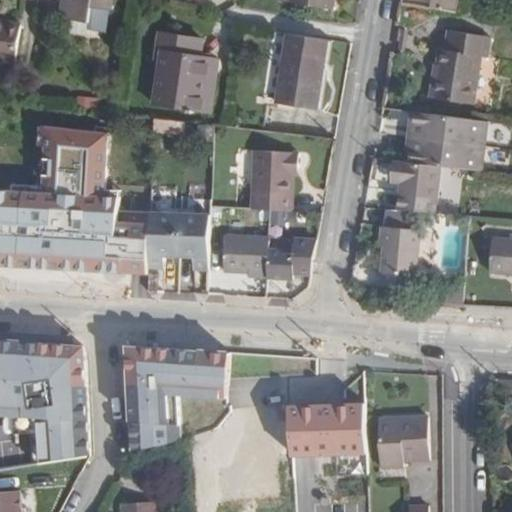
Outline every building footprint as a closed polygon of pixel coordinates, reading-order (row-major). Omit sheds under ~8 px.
[(59,0),(57,17),(83,22),(86,5),(105,9),(106,0),(59,0)] [(330,12),(331,0),(287,0),(287,4),(330,12)] [(455,0),(427,0),(426,10),(452,16),(455,1),(455,0)] [(481,7),(455,1),(452,16),(496,24),(497,16),(498,14),(481,11),(481,7)] [(86,5),(83,22),(82,28),(101,32),(105,9),(86,5)] [(511,19),(497,16),(496,24),(511,26),(511,19)] [(0,59),(9,61),(15,23),(0,20),(0,59)] [(154,57),(147,103),(194,110),(203,57),(192,55),(194,39),(152,33),(148,57),(154,57)] [(442,51),(437,51),(427,101),(468,108),(477,61),(484,62),(489,40),(446,33),(442,51)] [(274,106),(313,113),(324,42),(285,36),(274,106)] [(213,58),(203,57),(194,110),(205,112),(213,58)] [(407,114),(401,164),(436,169),(476,174),(482,124),(407,114)] [(159,119),(157,131),(183,134),(184,122),(159,119)] [(297,171),(299,154),(254,152),(251,195),(250,210),(288,212),(290,197),(292,197),(293,171),(297,171)] [(391,184),(397,185),(394,213),(431,216),(436,169),(394,164),(391,184)] [(68,252),(68,250),(83,251),(84,240),(85,228),(72,227),(73,217),(52,215),(53,200),(22,196),(22,212),(36,213),(35,231),(33,249),(68,252)] [(36,213),(22,212),(22,230),(35,231),(36,213)] [(178,260),(180,218),(151,216),(149,239),(147,263),(162,264),(163,259),(178,260)] [(210,220),(180,218),(178,260),(193,261),(192,266),(207,267),(210,220)] [(432,278),(414,276),(417,233),(380,229),(378,249),(382,249),(379,289),(430,295),(432,278)] [(84,240),(83,251),(83,266),(147,270),(147,263),(149,239),(106,236),(105,241),(84,240)] [(266,249),(267,239),(223,236),(221,270),(246,272),(246,276),(264,278),(266,249)] [(293,251),(266,249),(264,278),(290,279),(291,274),(308,275),(315,241),(293,239),(293,251)] [(14,242),(0,240),(0,285),(15,287),(14,242)] [(511,243),(489,241),(486,275),(511,278),(511,282),(511,281),(511,243)] [(162,264),(147,263),(147,270),(147,271),(162,272),(162,264)] [(192,266),(192,274),(206,275),(207,267),(192,266)] [(18,386),(1,388),(5,423),(10,460),(35,458),(50,456),(67,452),(87,446),(87,417),(91,417),(90,362),(68,362),(69,380),(46,382),(44,331),(14,332),(15,371),(17,371),(18,386)] [(139,338),(140,378),(191,377),(191,346),(167,346),(167,339),(139,338)] [(292,342),(292,344),(292,374),(309,373),(309,343),(292,342)] [(255,344),(232,345),(232,376),(255,375),(255,344)] [(292,344),(255,344),(255,375),(292,374),(292,344)] [(232,345),(191,346),(191,377),(222,376),(232,376),(232,345)] [(311,403),(289,404),(290,432),(291,452),(324,451),(323,441),(312,441),(311,403)] [(367,403),(311,403),(312,441),(323,441),(324,451),(369,449),(367,403)] [(265,408),(265,432),(290,432),(289,404),(265,404),(265,408)] [(265,453),(265,408),(239,408),(239,413),(226,413),(227,454),(265,453)] [(433,454),(431,410),(401,411),(402,418),(381,418),(383,462),(406,461),(406,455),(433,454)] [(183,428),(182,411),(152,412),(153,429),(183,428)] [(0,423),(0,461),(10,460),(5,423),(0,423)] [(265,453),(227,454),(227,460),(256,459),(256,463),(266,463),(265,453)] [(0,511),(15,511),(16,492),(0,492),(0,511)] [(431,511),(431,500),(412,500),(412,511),(431,511)]
